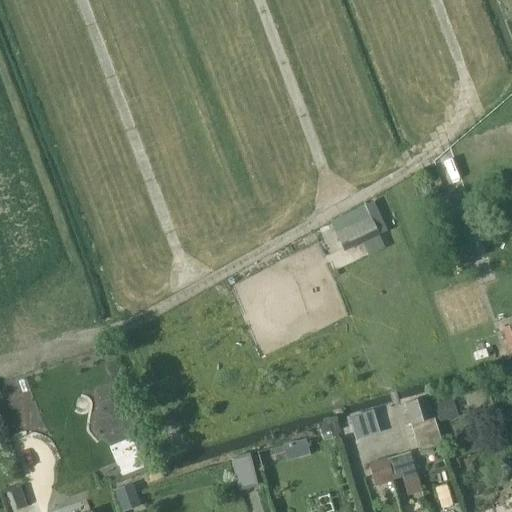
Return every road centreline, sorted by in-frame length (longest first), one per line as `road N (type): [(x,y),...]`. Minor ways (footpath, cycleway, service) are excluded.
road 1 (track): [(0,363),(115,330),(409,168),(475,103),(436,0)]
road 2 (track): [(80,0),(190,290)]
road 3 (track): [(260,0),(338,206)]
